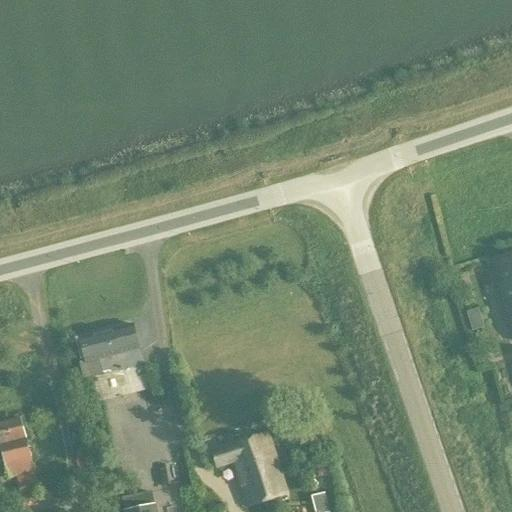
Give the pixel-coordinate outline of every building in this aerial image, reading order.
[(511,328),(511,259),(493,266),(503,299),(511,328)] [(79,339),(86,364),(139,350),(133,325),(79,339)] [(0,450),(8,478),(35,470),(20,418),(0,423),(0,450)] [(248,507),(287,494),(267,433),(211,451),(216,468),(234,463),(248,507)] [(20,496),(39,490),(36,479),(18,484),(20,496)]
